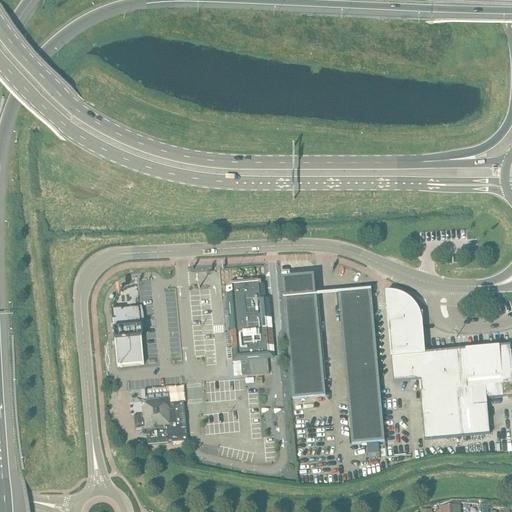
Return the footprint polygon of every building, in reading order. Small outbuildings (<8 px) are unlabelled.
[(293,400),(325,397),(316,296),(314,296),(313,279),(285,281),(286,298),(283,298),(293,400)] [(235,359),(270,356),(268,332),(269,332),(269,326),(265,326),(261,282),(229,285),(235,359)] [(128,296),(135,289),(128,283),(122,289),(128,296)] [(327,292),(343,293),(343,284),(328,284),(327,292)] [(352,445),(385,442),(372,300),(371,291),(372,291),(371,290),(365,291),(365,292),(339,294),(340,304),(352,445)] [(462,388),(459,351),(425,354),(424,341),(423,330),(422,321),(422,319),(421,316),(420,313),(419,311),(417,308),(416,306),(414,304),(412,302),(410,300),(408,298),(405,297),(403,296),(400,295),(397,294),(395,293),(392,293),(389,293),(387,293),(387,292),(386,292),(394,383),(421,380),(422,392),(420,392),(425,440),(463,437),(458,389),(462,388)] [(115,341),(115,343),(115,346),(116,346),(117,367),(144,365),(142,338),(144,338),(143,327),(140,327),(139,328),(137,324),(138,323),(139,322),(140,321),(140,320),(139,312),(139,309),(123,310),(122,309),(112,310),(112,314),(113,314),(113,321),(114,325),(113,325),(113,328),(114,328),(114,330),(115,341)] [(466,350),(459,351),(462,388),(458,389),(463,437),(490,434),(487,399),(511,397),(511,363),(510,347),(499,347),(466,350)] [(171,435),(171,436),(172,443),(188,442),(184,402),(173,403),(174,405),(170,405),(170,399),(147,401),(142,407),(143,416),(140,416),(139,416),(135,416),(136,429),(141,429),(140,428),(144,428),(144,430),(149,429),(149,433),(147,433),(149,445),(168,444),(168,435),(171,435)]
